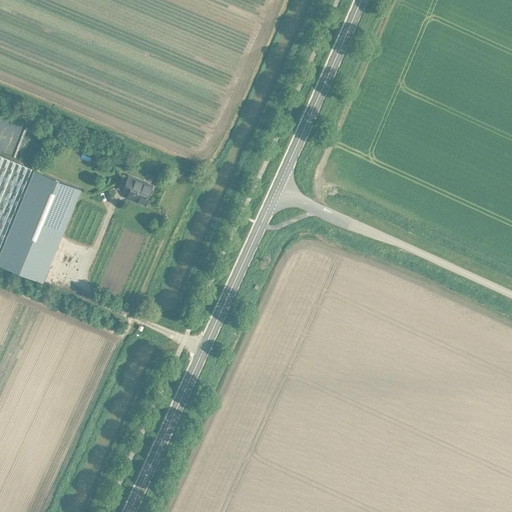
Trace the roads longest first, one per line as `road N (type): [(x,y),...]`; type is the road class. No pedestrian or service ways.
road 1 (tertiary): [(129,511),(276,191)]
road 2 (unclassified): [(511,296),(276,191)]
road 3 (tertiary): [(276,191),(360,0)]
